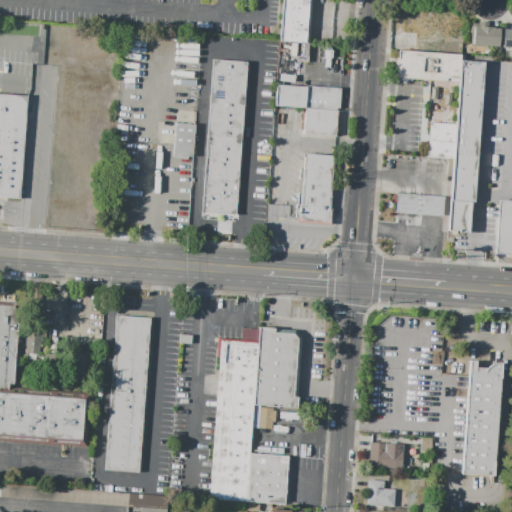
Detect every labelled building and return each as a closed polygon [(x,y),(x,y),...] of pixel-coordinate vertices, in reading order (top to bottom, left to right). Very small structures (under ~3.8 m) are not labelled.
[(312,0),(311,16),(281,14),(282,0),(312,0)] [(438,21),(439,8),(461,9),(460,22),(438,21)] [(432,31),(409,30),(410,9),(428,10),(428,11),(433,12),(432,31)] [(311,16),(309,43),(280,41),(281,14),(311,16)] [(470,45),(471,27),(480,27),(480,26),(493,27),(493,28),(499,28),(498,47),(470,45)] [(511,47),(503,47),(504,29),(510,30),(511,28),(511,47)] [(409,33),(434,34),(433,46),(408,44),(409,33)] [(447,38),(462,39),(462,45),(460,45),(459,51),(446,51),(447,38)] [(399,50),(461,54),(460,60),(459,79),(447,79),(447,81),(433,80),(397,78),(397,76),(394,76),(395,58),(398,58),(399,50)] [(213,59),(248,62),(237,216),(201,213),(213,59)] [(474,203),(484,62),(460,60),(459,79),(454,142),(454,159),(450,202),(474,203)] [(276,84),(306,86),(307,85),(342,88),(340,110),(338,110),(305,108),(275,106),(276,84)] [(0,93),(26,96),(18,199),(7,199),(7,201),(3,201),(3,203),(0,202),(0,93)] [(305,108),(338,110),(336,136),(303,134),(305,108)] [(176,123),(194,124),(192,155),(174,154),(176,123)] [(454,142),(428,140),(427,157),(454,159),(454,142)] [(305,154),(334,156),(330,207),(332,207),(331,224),(299,222),(300,218),(296,217),(300,169),(304,169),(305,154)] [(444,197),(443,217),(396,214),(397,193),(444,197)] [(498,200),(511,201),(511,254),(494,253),(498,200)] [(450,202),(448,233),(469,235),(471,204),(450,202)] [(0,302),(24,304),(22,334),(17,334),(13,388),(91,394),(86,447),(0,439),(0,302)] [(53,312),(52,319),(39,318),(39,311),(53,312)] [(117,315),(150,318),(139,471),(105,468),(117,315)] [(45,325),(25,325),(25,353),(39,353),(39,337),(45,337),(45,325)] [(259,327),(274,328),(274,329),(295,330),(301,337),(297,396),(299,397),(297,409),(250,404),(255,342),(259,327)] [(255,342),(215,338),(213,356),(217,356),(205,496),(242,500),(246,453),(250,404),(255,342)] [(90,378),(89,350),(71,351),(72,378),(90,378)] [(470,361),(476,361),(476,367),(487,368),(489,365),(493,364),(499,363),(502,363),(501,379),(499,379),(493,461),(494,461),(493,476),(461,474),(470,361)] [(259,407),(258,428),(272,429),(272,422),(275,422),(276,411),(273,411),(273,408),(259,407)] [(370,442),(403,444),(401,468),(368,466),(370,442)] [(288,457),(246,453),(242,500),(284,504),(288,457)] [(368,480),(384,482),(383,489),(395,490),(395,491),(401,491),(400,507),(366,504),(368,480)] [(129,493),(168,496),(167,509),(128,507),(129,493)]
